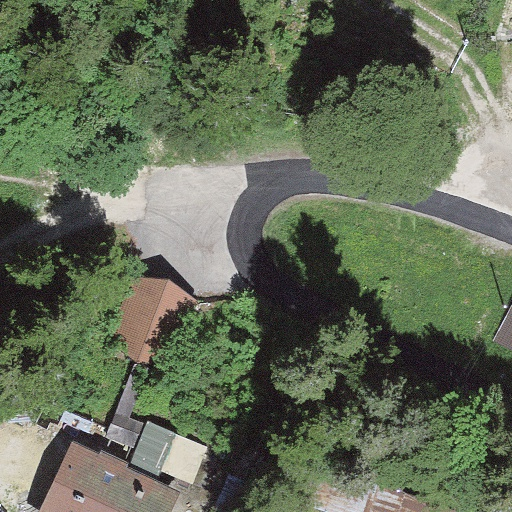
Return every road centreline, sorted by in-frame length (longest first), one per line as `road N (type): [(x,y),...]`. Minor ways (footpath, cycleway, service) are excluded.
road 1 (residential): [(511,233),(313,175),(250,204),(247,256)]
road 2 (residential): [(247,256),(277,291),(511,413)]
road 3 (residential): [(361,0),(461,61),(511,146)]
